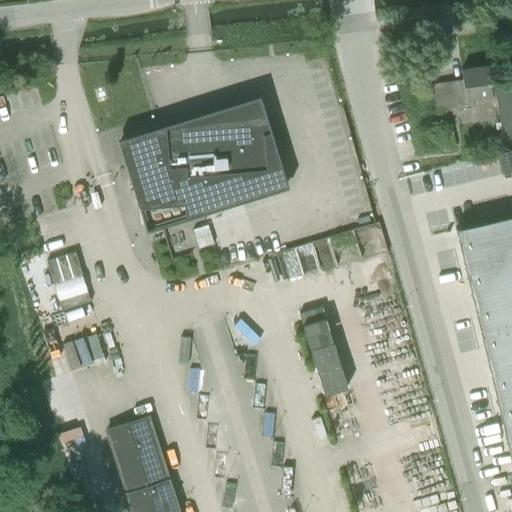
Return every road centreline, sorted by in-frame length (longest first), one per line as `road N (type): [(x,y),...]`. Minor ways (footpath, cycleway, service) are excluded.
road 1 (unknown): [(150,306),(228,287),(258,296),(323,511)]
road 2 (unclassified): [(0,16),(142,0)]
